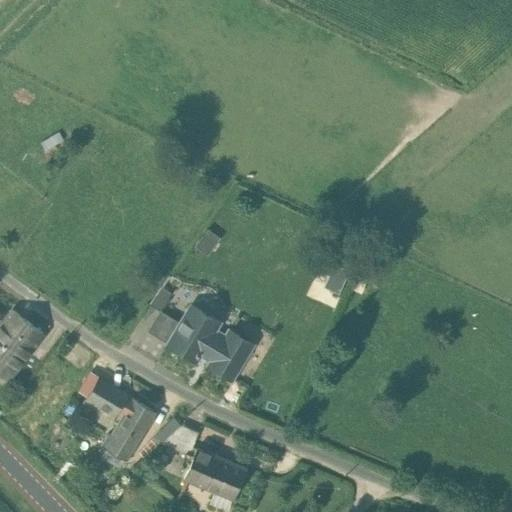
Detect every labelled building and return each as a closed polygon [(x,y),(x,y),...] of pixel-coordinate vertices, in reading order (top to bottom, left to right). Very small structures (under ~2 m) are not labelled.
[(322,284),(337,291),(348,268),(332,261),(322,284)] [(159,308),(169,291),(159,285),(149,302),(159,308)] [(191,304),(168,343),(196,360),(200,354),(215,329),(220,321),(191,304)] [(14,310),(0,328),(0,374),(6,379),(43,332),(14,310)] [(215,329),(200,354),(211,360),(225,336),(215,329)] [(211,360),(208,365),(232,379),(254,343),(229,329),(211,360)] [(126,414),(110,441),(129,452),(154,411),(135,400),(134,401),(126,395),(104,381),(93,400),(115,413),(117,410),(117,409),(126,414)] [(199,432),(180,424),(176,435),(195,443),(199,432)] [(248,468),(196,447),(183,478),(234,500),(248,468)]
